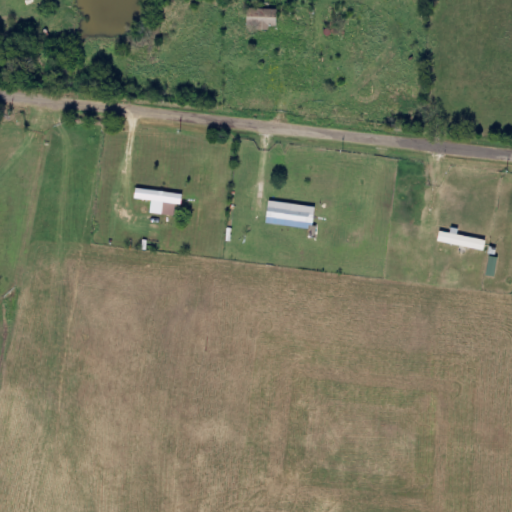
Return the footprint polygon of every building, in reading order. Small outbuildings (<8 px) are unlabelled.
[(284,30),(285,10),(255,9),(254,29),(284,30)] [(189,196),(143,188),(141,199),(158,202),(156,213),(168,215),(170,203),(188,206),(189,196)] [(321,214),(298,211),(299,205),(284,204),(283,209),(274,208),(273,219),(320,224),(321,214)] [(464,236),(465,233),(447,230),(444,243),(491,252),(493,241),(464,236)] [(503,258),(495,257),(493,275),(501,276),(503,258)]
